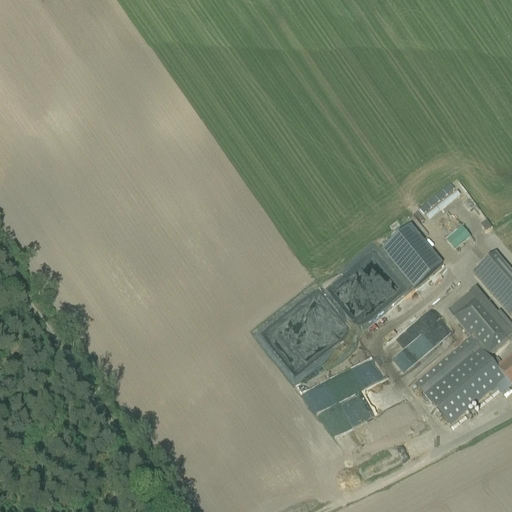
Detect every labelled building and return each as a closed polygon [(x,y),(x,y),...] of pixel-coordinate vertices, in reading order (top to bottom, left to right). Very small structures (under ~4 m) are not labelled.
[(449,202),(457,197),(449,186),(431,199),(435,204),(423,213),(428,220),(450,205),(449,202)] [(472,204),(454,217),(466,233),(482,222),(485,227),(488,226),(472,204)] [(399,237),(381,251),(391,264),(421,240),(410,228),(399,237)] [(509,317),(511,314),(511,275),(495,255),(472,274),(509,317)] [(373,262),(344,286),(350,294),(353,292),(368,310),(394,288),(373,262)] [(511,335),(511,327),(499,312),(497,314),(475,289),(469,294),(475,301),(453,319),(469,338),(472,336),(488,355),(507,339),(511,335)] [(475,301),(469,294),(447,312),(453,319),(475,301)] [(511,387),(497,370),(502,366),(496,359),(491,364),(470,339),(414,385),(443,419),(450,427),(490,392),(492,393),(498,388),(504,395),(511,388),(511,387)] [(511,387),(511,356),(502,366),(497,370),(511,387)] [(329,437),(402,407),(391,380),(319,410),(329,437)]
